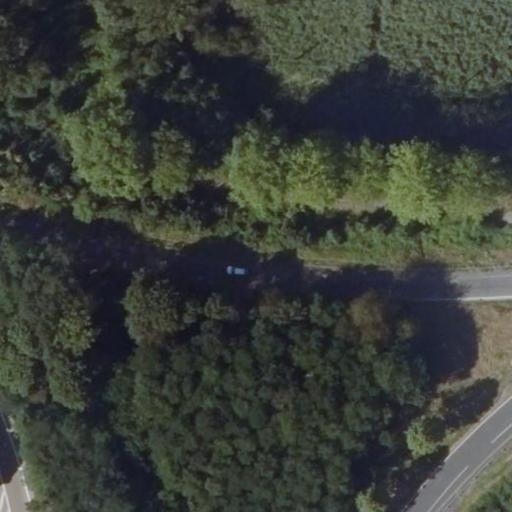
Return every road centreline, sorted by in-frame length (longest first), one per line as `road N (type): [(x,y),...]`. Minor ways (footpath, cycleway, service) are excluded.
road 1 (primary): [(511,279),(412,283),(179,265),(0,226)]
road 2 (primary): [(410,511),(511,408)]
